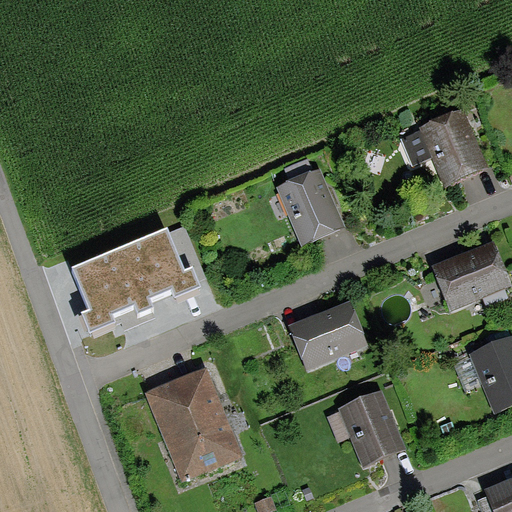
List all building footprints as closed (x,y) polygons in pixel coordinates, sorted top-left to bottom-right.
[(444,191),(489,172),(464,112),(419,130),(420,133),(401,141),(413,168),(432,161),(444,191)] [(302,248),(345,230),(320,171),(313,174),(308,162),(285,171),(290,184),(277,189),(302,248)] [(167,233),(69,273),(86,314),(78,317),(88,342),(116,330),(111,320),(136,310),(139,319),(154,313),(150,304),(174,295),(178,304),(200,295),(192,273),(184,276),(167,233)] [(431,272),(450,316),(511,288),(511,286),(494,245),(431,272)] [(289,330),(308,374),(369,348),(351,305),(289,330)] [(482,386),(495,417),(511,410),(511,339),(470,357),(471,360),(482,386)] [(482,386),(471,360),(454,367),(464,394),(482,386)] [(146,397),(182,485),(244,460),(208,372),(146,397)] [(363,472),(408,454),(383,394),(338,412),(339,414),(350,441),(363,472)] [(350,441),(339,414),(327,420),(339,446),(350,441)] [(511,511),(511,482),(485,494),(492,511),(511,511)]
